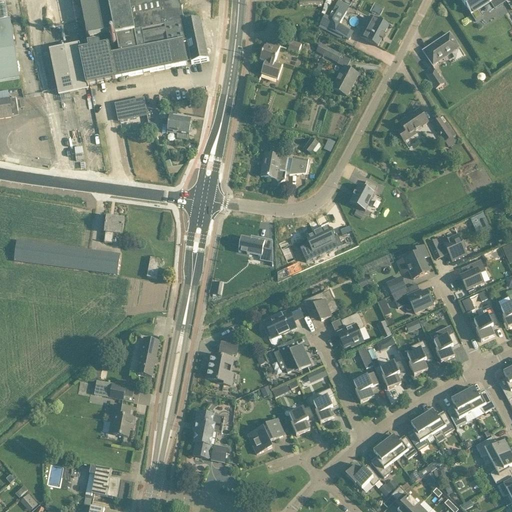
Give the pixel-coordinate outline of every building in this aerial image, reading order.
[(185,24),(179,0),(159,0),(165,28),(117,37),(120,52),(114,54),(120,79),(188,66),(187,64),(191,64),(192,65),(209,62),(207,51),(205,43),(200,21),(185,24)] [(511,3),(509,0),(463,0),(478,20),(478,19),(484,14),(480,8),(491,0),(492,0),(496,6),(504,0),(509,0),(511,4),(511,3)] [(328,21),(324,28),(349,41),(353,33),(340,26),(347,12),(335,6),(334,10),(336,11),(331,23),(328,21)] [(389,27),(371,17),(360,38),(378,48),(389,27)] [(0,82),(20,79),(11,19),(0,20),(0,82)] [(450,34),(424,52),(433,66),(460,48),(450,34)] [(81,52),(88,87),(116,81),(116,80),(120,79),(114,54),(111,54),(110,46),(101,48),(99,42),(88,44),(89,50),(81,52)] [(291,42),(289,50),(299,53),(302,46),(291,42)] [(267,43),(266,48),(265,47),(260,61),(266,62),(262,74),(278,79),(277,81),(278,81),(283,66),(275,64),(280,48),(267,43)] [(320,45),(316,53),(338,64),(342,57),(320,45)] [(88,87),(81,52),(79,46),(50,51),(60,96),(89,90),(88,87)] [(332,89),(338,93),(347,98),(359,76),(350,71),(344,68),(332,89)] [(435,91),(436,90),(444,85),(435,71),(425,77),(435,91)] [(144,98),(116,103),(119,119),(147,113),(144,98)] [(12,112),(18,111),(16,99),(0,101),(0,119),(13,118),(12,112)] [(414,137),(413,135),(429,124),(426,119),(420,111),(414,115),(412,113),(405,118),(407,120),(400,124),(403,129),(398,133),(404,142),(405,143),(414,137)] [(169,123),(167,133),(178,135),(177,140),(187,142),(188,136),(189,137),(192,122),(177,119),(177,115),(161,112),(160,121),(169,123)] [(456,136),(447,123),(446,123),(444,125),(441,120),(440,119),(439,120),(432,124),(445,144),(446,143),(448,147),(455,143),(452,139),(456,136)] [(306,146),(314,151),(319,145),(311,139),(306,146)] [(325,149),(330,152),(334,144),(328,141),(325,149)] [(265,155),(261,178),(277,181),(280,185),(277,187),(278,187),(285,182),(286,176),(290,177),(293,161),(288,160),(288,159),(265,155)] [(293,160),(293,161),(290,177),(306,175),(309,160),(308,163),(293,160)] [(170,175),(178,174),(184,166),(173,168),(170,161),(165,163),(170,175)] [(378,188),(367,183),(364,189),(360,186),(356,194),(355,193),(354,196),(354,197),(350,204),(365,212),(378,188)] [(357,211),(354,216),(361,220),(364,214),(357,211)] [(123,236),(125,221),(107,218),(105,233),(106,233),(105,243),(112,244),(113,234),(123,236)] [(486,220),(479,223),(484,232),(491,229),(486,220)] [(310,246),(300,250),(307,264),(343,248),(338,238),(333,240),(328,229),(321,232),(321,231),(320,232),(321,233),(315,235),(315,234),(314,235),(315,235),(306,239),(310,246)] [(452,263),(467,256),(464,250),(466,248),(464,242),(461,243),(458,236),(438,245),(436,242),(429,245),(436,261),(444,258),(443,257),(449,255),(452,263)] [(264,250),(265,243),(251,240),(251,239),(242,237),(239,253),(261,258),(260,262),(273,264),(273,267),(273,252),(272,252),(264,250)] [(14,262),(118,276),(120,255),(17,242),(14,262)] [(511,252),(509,246),(502,249),(505,256),(511,252)] [(404,260),(414,280),(429,273),(423,261),(429,258),(424,247),(411,253),(413,257),(404,260)] [(161,261),(151,259),(147,278),(157,280),(161,261)] [(473,273),(461,278),(467,292),(484,284),(480,275),(486,272),(481,261),(470,267),(473,273)] [(278,283),(289,278),(286,270),(277,274),(278,283)] [(407,290),(402,280),(401,278),(387,285),(388,287),(392,297),(407,290)] [(360,282),(362,288),(368,285),(365,279),(360,282)] [(433,307),(433,305),(434,304),(432,300),(430,300),(427,293),(422,295),(421,292),(411,297),(408,290),(407,290),(392,297),(398,310),(405,307),(407,311),(410,312),(413,310),(415,315),(433,307)] [(488,301),(485,293),(479,295),(482,304),(488,301)] [(324,294),(303,303),(308,315),(316,311),(322,322),(331,318),(330,315),(339,311),(333,298),(327,301),(324,294)] [(462,303),(468,315),(475,311),(470,299),(462,303)] [(378,303),(385,318),(392,315),(385,300),(378,303)] [(511,304),(501,310),(505,318),(503,319),(508,330),(511,328),(511,304)] [(288,313),(271,321),(272,323),(263,327),(269,339),(280,334),(281,336),(297,329),(293,322),(302,318),(302,319),(303,319),(298,306),(287,311),(288,313)] [(499,326),(494,314),(492,309),(483,313),(486,318),(474,323),(478,331),(476,332),(481,344),(495,338),(491,329),(499,326)] [(341,322),(345,331),(338,335),(341,341),(340,343),(340,345),(341,346),(342,347),(344,348),(345,350),(351,347),(352,349),(361,345),(357,337),(360,335),(358,331),(365,328),(359,314),(341,322)] [(413,323),(416,331),(421,329),(420,327),(418,321),(415,322),(413,323)] [(441,341),(434,344),(435,344),(438,352),(436,353),(441,364),(454,358),(455,358),(452,352),(451,350),(454,349),(458,347),(459,346),(454,335),(451,327),(445,330),(437,333),(440,339),(441,341)] [(384,340),(392,336),(390,331),(381,335),(384,340)] [(393,338),(386,341),(389,348),(396,345),(393,338)] [(136,375),(143,376),(152,378),(160,342),(144,339),(136,375)] [(280,352),(274,355),(278,364),(282,362),(286,370),(288,374),(297,370),(298,373),(311,367),(310,364),(304,352),(302,347),(298,349),(296,343),(295,341),(278,348),(280,352)] [(425,363),(433,360),(425,342),(411,348),(414,354),(408,357),(411,365),(409,366),(414,378),(428,371),(425,363)] [(220,357),(212,356),(208,380),(217,382),(217,384),(231,387),(233,375),(231,374),(234,356),(237,356),(239,348),(222,345),(220,353),(221,353),(220,357)] [(373,367),(365,350),(358,353),(367,371),(373,367)] [(265,364),(262,357),(257,359),(260,366),(265,364)] [(398,377),(406,373),(401,362),(381,371),(384,379),(382,380),(388,391),(402,385),(398,377)] [(100,379),(102,370),(95,368),(94,376),(94,377),(99,378),(100,379)] [(317,372),(321,380),(328,377),(324,369),(317,372)] [(511,369),(504,374),(507,381),(499,385),(509,402),(511,400),(511,369)] [(371,390),(379,387),(374,375),(354,384),(358,392),(356,393),(361,405),(375,399),(371,390)] [(289,385),(292,391),(299,387),(296,382),(289,385)] [(97,383),(94,396),(124,402),(126,388),(97,383)] [(261,391),(264,398),(272,395),(269,387),(261,391)] [(331,411),(339,407),(331,389),(318,396),(320,402),(314,405),(318,413),(316,414),(321,425),(335,419),(331,411)] [(463,395),(473,414),(480,410),(485,415),(495,409),(486,392),(478,396),(474,389),(463,395)] [(463,395),(452,401),(456,409),(448,413),(457,430),(467,424),(466,417),(473,414),(463,395)] [(131,410),(121,408),(115,407),(112,423),(116,424),(114,436),(129,439),(130,430),(133,430),(135,419),(129,418),(131,410)] [(315,419),(310,408),(290,417),(293,425),(291,426),(297,437),(311,431),(307,423),(315,419)] [(433,411),(422,418),(433,436),(439,433),(445,437),(455,431),(445,414),(438,419),(433,411)] [(195,431),(194,434),(196,434),(195,444),(197,444),(195,455),(200,456),(200,459),(209,460),(210,461),(212,461),(212,462),(225,464),(228,450),(215,447),(218,433),(222,434),(224,421),(214,419),(213,419),(214,416),(198,413),(196,424),(195,431)] [(433,436),(422,418),(411,425),(416,432),(408,437),(419,453),(429,447),(427,441),(433,436)] [(274,442),(285,437),(278,421),(267,426),(268,429),(264,431),(264,430),(248,437),(257,456),(272,449),(270,443),(273,441),(274,442)] [(394,437),(384,444),(397,462),(403,457),(408,461),(417,454),(406,438),(399,444),(394,437)] [(510,454),(504,443),(497,447),(493,439),(476,448),(482,458),(488,457),(492,464),(510,454)] [(397,462),(384,444),(374,452),(379,459),(372,465),(384,479),(393,473),(390,466),(397,462)] [(445,454),(449,460),(454,457),(450,451),(445,454)] [(511,467),(511,456),(510,454),(492,464),(496,471),(491,476),(496,486),(511,477),(511,474),(509,469),(511,467)] [(346,476),(356,486),(357,485),(362,490),(370,483),(374,488),(380,481),(368,467),(363,472),(357,466),(346,476)] [(112,472),(102,470),(99,469),(91,468),(90,475),(96,477),(94,488),(87,486),(86,496),(85,499),(94,501),(94,496),(97,496),(107,498),(107,497),(116,499),(119,484),(110,482),(111,479),(112,472)] [(72,470),(64,469),(61,490),(68,491),(72,470)] [(437,471),(439,480),(446,478),(444,469),(437,471)] [(430,489),(437,486),(432,475),(425,477),(430,489)] [(15,481),(11,477),(10,476),(6,480),(11,485),(15,481)] [(387,486),(393,493),(400,487),(394,480),(387,486)] [(511,501),(511,480),(497,488),(503,499),(510,497),(511,501)] [(453,486),(445,490),(449,496),(456,492),(453,486)] [(17,494),(21,498),(28,492),(24,488),(17,494)] [(392,497),(396,501),(405,493),(400,488),(392,497)] [(398,511),(414,511),(420,507),(424,503),(410,489),(405,493),(396,501),(403,507),(398,511)] [(437,490),(433,493),(439,499),(442,495),(437,490)] [(29,511),(38,506),(30,494),(21,500),(29,511)] [(445,505),(450,510),(453,506),(448,501),(445,505)] [(462,506),(465,511),(474,507),(471,501),(462,506)]
